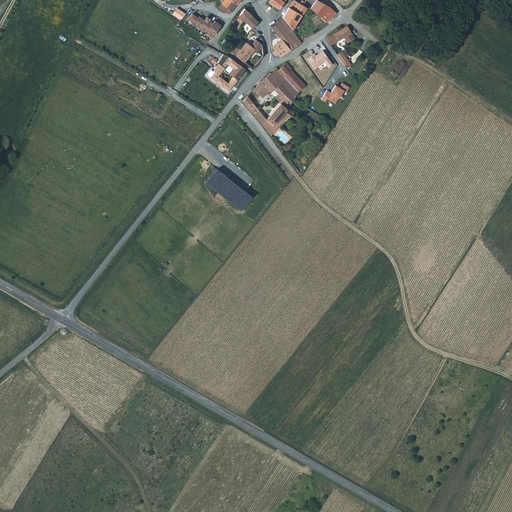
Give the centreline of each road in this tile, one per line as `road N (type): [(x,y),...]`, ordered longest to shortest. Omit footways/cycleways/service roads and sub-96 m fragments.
road 1 (secondary): [(61,319),(394,511)]
road 2 (track): [(511,378),(423,343),(410,327),(394,262),(315,199),(280,155)]
road 3 (unclassified): [(61,319),(235,98)]
road 4 (track): [(22,355),(132,472),(148,511)]
